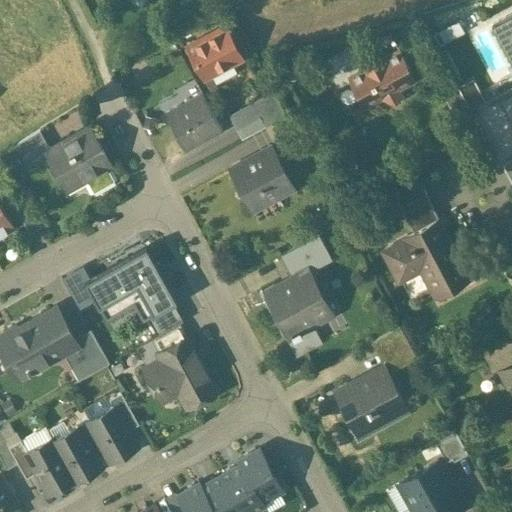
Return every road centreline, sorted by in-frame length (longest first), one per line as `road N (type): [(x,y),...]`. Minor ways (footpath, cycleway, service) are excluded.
road 1 (residential): [(269,402),(162,198)]
road 2 (residential): [(269,402),(74,511)]
road 3 (residential): [(162,198),(0,290)]
road 4 (residential): [(329,511),(269,402)]
